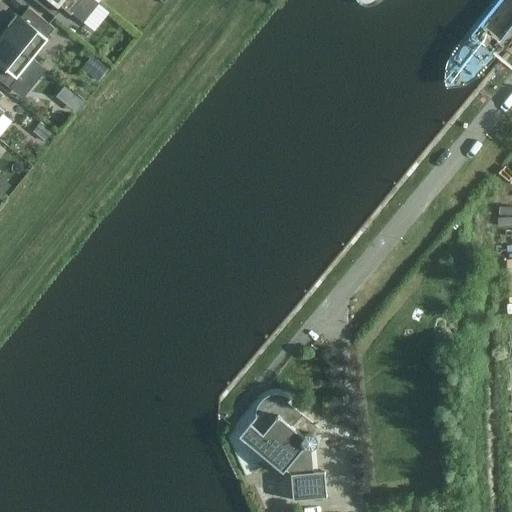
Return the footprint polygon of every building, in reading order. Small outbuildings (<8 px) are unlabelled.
[(34,0),(56,17),(57,16),(56,15),(63,7),(72,15),(73,14),(84,22),(98,5),(92,0),(34,0)] [(6,37),(33,59),(49,40),(47,39),(55,30),(55,31),(56,30),(29,8),(20,19),(17,16),(9,25),(13,28),(6,37)] [(18,77),(33,59),(6,37),(0,44),(0,80),(12,90),(13,89),(11,88),(19,78),(18,77)] [(108,70),(92,56),(82,68),(98,82),(108,70)] [(65,87),(57,97),(77,113),(85,103),(65,87)] [(34,132),(46,142),(54,133),(41,123),(34,132)] [(0,179),(0,190),(5,194),(11,186),(1,178),(0,179)] [(240,438),(284,474),(287,471),(292,475),(294,501),(328,498),(326,472),(307,474),(305,452),(307,450),(311,451),(316,449),(319,445),(319,440),(317,436),(313,434),(308,434),(304,437),(292,426),(302,414),(287,402),(284,401),(281,400),(278,399),(275,400),(271,401),(268,403),(265,405),(263,409),(261,412),(261,415),(261,418),(262,421),(251,424),(240,438)]
